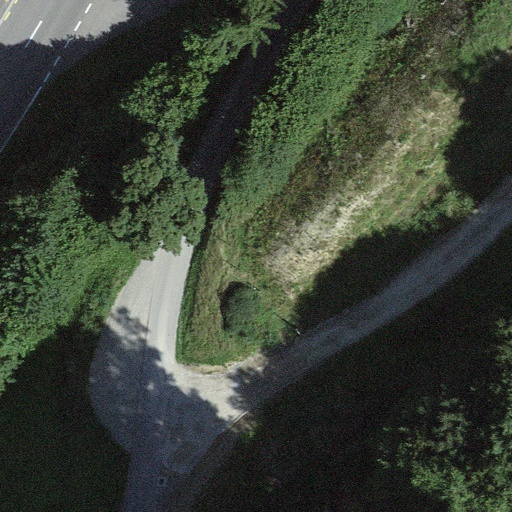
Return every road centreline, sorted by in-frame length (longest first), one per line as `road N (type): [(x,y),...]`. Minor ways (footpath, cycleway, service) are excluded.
road 1 (unclassified): [(135,511),(162,404),(191,183),(300,0)]
road 2 (track): [(162,404),(215,410),(439,275),(511,198)]
